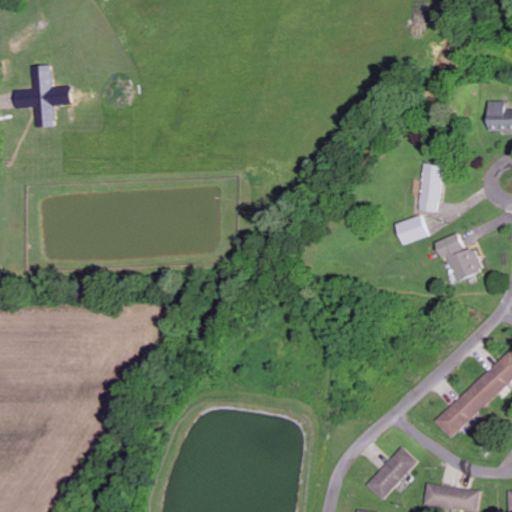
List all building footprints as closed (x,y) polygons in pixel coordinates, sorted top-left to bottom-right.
[(41,90),(21,91),(22,108),(43,107),(44,128),(63,127),(61,106),(81,104),(80,87),(60,88),(58,66),(39,67),(41,90)] [(511,130),(511,108),(508,108),(508,101),(490,101),(489,129),(511,130)] [(441,212),(444,165),(425,164),(422,211),(441,212)] [(404,246),(432,236),(424,214),(396,224),(404,246)] [(450,257),(460,281),(485,270),(475,246),(465,250),(458,233),(436,243),(443,259),(450,257)] [(452,439),(511,382),(511,350),(436,422),(452,439)] [(371,484),(385,497),(418,462),(404,449),(371,484)] [(426,505),(477,511),(480,511),(483,491),(429,483),(426,505)]
